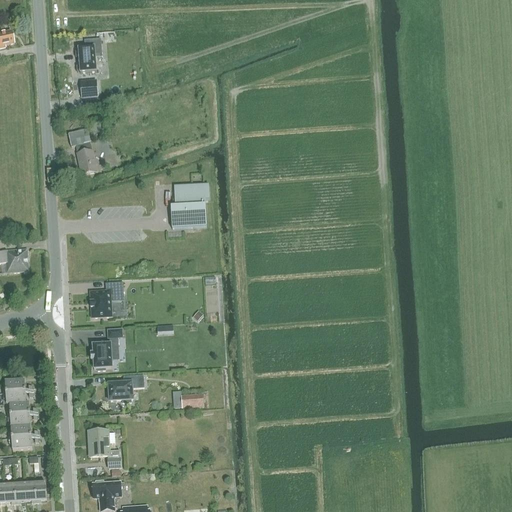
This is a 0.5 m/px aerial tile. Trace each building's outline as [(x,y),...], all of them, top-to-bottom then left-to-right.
[(0,50),(4,49),(3,47),(14,45),(11,32),(0,34),(0,50)] [(80,50),(78,50),(79,51),(79,60),(79,61),(80,61),(80,64),(80,65),(81,74),(80,74),(80,75),(97,73),(97,72),(96,72),(95,50),(102,49),(101,41),(86,42),(85,42),(86,50),(80,50)] [(97,90),(82,92),(82,100),(84,100),(84,105),(97,104),(96,98),(98,98),(97,90)] [(134,105),(117,109),(121,121),(137,117),(134,105)] [(98,173),(93,152),(92,152),(91,144),(90,139),(94,137),(92,131),(89,131),(69,136),(72,149),(76,148),(78,155),(77,155),(82,177),(98,173)] [(203,186),(174,188),(175,200),(173,201),(173,209),(171,209),(172,231),(201,229),(207,229),(205,201),(210,201),(209,186),(203,186)] [(0,265),(6,265),(7,275),(29,273),(27,251),(0,253),(0,265)] [(110,292),(90,293),(92,320),(112,318),(111,297),(124,296),(123,284),(109,284),(110,292)] [(200,317),(205,310),(199,306),(194,313),(200,317)] [(94,356),(91,356),(91,357),(94,356),(94,361),(92,361),(92,362),(94,362),(94,371),(97,371),(97,373),(105,372),(105,370),(112,370),(111,350),(118,350),(118,340),(122,339),(122,331),(108,332),(108,340),(110,340),(110,346),(93,347),(94,356)] [(6,395),(26,394),(25,383),(5,384),(6,395)] [(132,385),(110,387),(110,393),(108,393),(109,401),(111,401),(111,403),(122,402),(123,405),(132,404),(131,401),(133,401),(132,385)] [(10,406),(26,405),(26,394),(6,395),(7,407),(10,406)] [(204,408),(203,396),(181,397),(182,409),(204,408)] [(11,418),(31,417),(30,405),(26,405),(10,406),(11,418)] [(12,429),(31,428),(31,417),(11,418),(12,429)] [(12,441),(32,440),(31,428),(12,429),(12,441)] [(109,432),(89,433),(90,459),(110,458),(110,461),(109,461),(109,470),(122,470),(122,460),(121,460),(120,452),(110,453),(109,432)] [(32,440),(12,441),(13,453),(33,451),(32,440)] [(121,484),(104,485),(104,483),(96,484),(96,486),(93,486),(94,501),(100,501),(100,511),(115,511),(115,500),(122,500),(121,484)] [(31,506),(36,506),(35,485),(25,486),(26,503),(31,503),(31,506)] [(35,485),(36,506),(40,506),(40,503),(46,503),(46,485),(35,485)] [(11,507),(16,507),(14,486),(4,487),(5,505),(10,504),(11,507)] [(20,504),(26,503),(25,486),(14,486),(16,507),(21,507),(20,504)]
